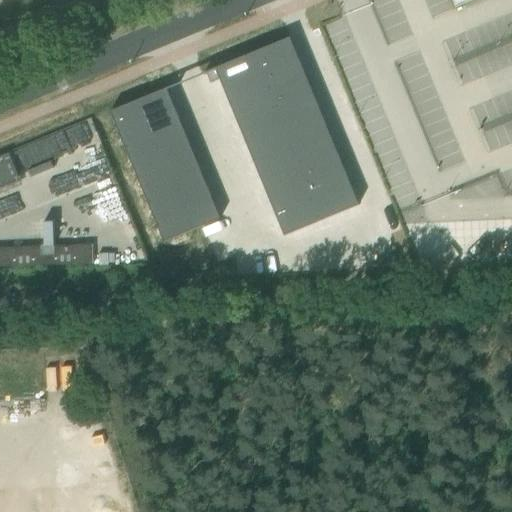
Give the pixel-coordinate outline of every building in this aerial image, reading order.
[(451,0),(455,8),(476,0),(451,0)] [(361,206),(291,38),(206,73),(211,85),(220,81),(286,237),(361,206)] [(111,114),(166,245),(223,221),(168,90),(111,114)] [(486,129),(491,150),(509,145),(504,125),(486,129)] [(0,190),(21,182),(9,154),(0,157),(0,190)] [(0,268),(92,262),(91,241),(50,244),(48,220),(37,221),(39,245),(0,247),(0,268)] [(93,249),(93,265),(108,264),(108,249),(93,249)] [(89,480),(95,511),(124,511),(117,474),(89,480)]
